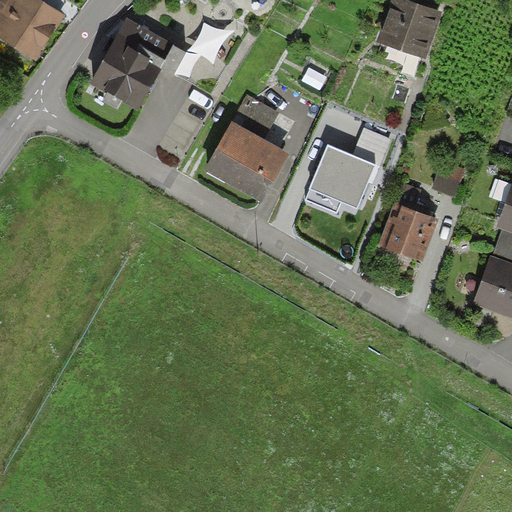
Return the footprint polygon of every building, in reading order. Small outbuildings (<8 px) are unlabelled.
[(0,0),(0,45),(31,63),(59,14),(34,0),(0,0)] [(413,4),(400,0),(392,0),(377,46),(407,55),(421,60),(426,62),(442,14),(413,4)] [(187,50),(128,18),(91,83),(139,109),(160,71),(172,77),(187,50)] [(421,60),(407,55),(400,74),(415,79),(421,60)] [(310,68),(304,81),(320,89),(327,76),(310,68)] [(279,113),(248,96),(207,171),(262,204),(290,154),(264,141),(279,113)] [(365,130),(354,158),(376,167),(381,169),(392,140),(365,130)] [(354,158),(329,148),(308,200),(337,212),(342,201),(359,208),(372,178),(376,167),(354,158)] [(465,170),(440,162),(431,189),(456,197),(465,170)] [(511,186),(498,231),(502,232),(511,235),(511,186)] [(438,222),(395,205),(378,248),(421,264),(438,222)] [(511,235),(502,232),(493,261),(511,267),(511,235)] [(511,319),(511,267),(493,261),(490,260),(474,307),(511,319)]
